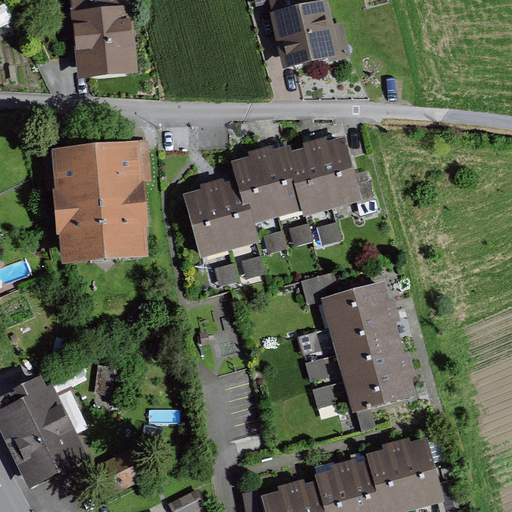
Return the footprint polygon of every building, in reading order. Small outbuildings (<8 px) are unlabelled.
[(127,0),(70,0),(78,86),(135,81),(127,0)] [(252,0),(255,13),(271,9),(286,74),(339,61),(323,0),(252,0)] [(362,207),(344,144),(314,152),(333,216),(362,207)] [(137,150),(49,159),(61,274),(149,265),(137,150)] [(333,216),(314,152),(286,160),(303,216),(305,224),(333,216)] [(278,223),(303,216),(286,160),(284,154),(260,161),(278,223)] [(253,231),(278,223),(260,161),(234,168),(239,185),(253,231)] [(231,256),(258,248),(253,231),(239,185),(213,193),(231,256)] [(201,265),(231,256),(213,193),(182,202),(201,265)] [(322,302),(330,331),(393,313),(385,285),(322,302)] [(337,358),(400,340),(393,313),(330,331),(337,358)] [(344,384),(408,366),(400,340),(337,358),(344,384)] [(353,413),(416,396),(408,366),(344,384),(353,413)] [(128,374),(104,370),(100,399),(123,402),(128,374)] [(49,379),(0,402),(0,427),(29,490),(88,463),(49,379)] [(319,407),(340,403),(337,387),(316,392),(319,407)] [(427,441),(396,450),(414,511),(419,511),(445,505),(427,441)] [(135,446),(98,467),(116,500),(153,480),(135,446)] [(414,511),(396,450),(367,458),(369,463),(382,511),(414,511)] [(382,511),(369,463),(340,471),(351,511),(382,511)] [(351,511),(340,471),(316,478),(317,484),(325,511),(351,511)] [(325,511),(317,484),(292,491),(297,511),(325,511)] [(204,511),(207,511),(197,491),(168,506),(170,511),(204,511)] [(297,511),(292,491),(261,499),(264,511),(297,511)]
